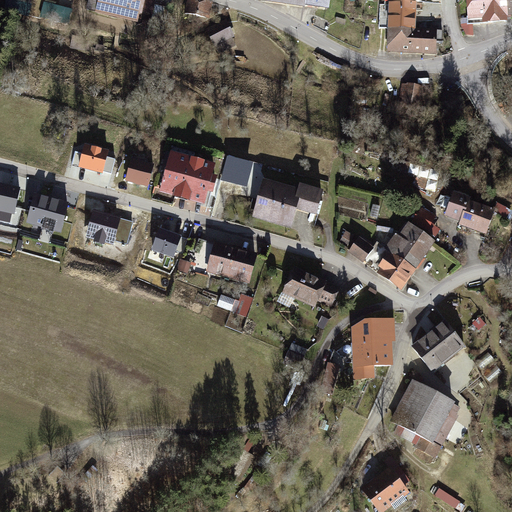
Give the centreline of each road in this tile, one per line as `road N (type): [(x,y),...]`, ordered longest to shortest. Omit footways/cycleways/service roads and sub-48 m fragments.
road 1 (residential): [(419,308),(335,258),(118,198)]
road 2 (tertiary): [(228,0),(385,68),(465,59)]
road 3 (residential): [(419,308),(367,435)]
road 4 (track): [(118,198),(0,165)]
